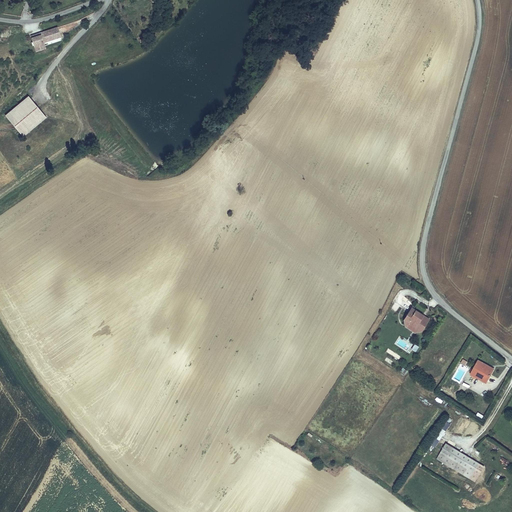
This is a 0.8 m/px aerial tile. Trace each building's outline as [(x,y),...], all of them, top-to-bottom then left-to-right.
[(58,26),(53,28),(56,36),(61,35),(58,26)] [(53,28),(31,35),(33,41),(32,42),(33,45),(34,44),(45,41),(46,44),(62,39),(61,35),(56,36),(53,28)] [(45,41),(34,44),(36,50),(47,47),(46,44),(45,41)] [(47,116),(28,95),(6,115),(24,135),(47,116)] [(415,332),(422,331),(430,318),(425,314),(416,308),(416,309),(412,306),(404,319),(405,326),(415,332)] [(420,346),(415,344),(411,349),(416,352),(420,346)] [(388,349),(386,352),(399,359),(401,356),(388,349)] [(479,358),(471,373),(488,382),(496,368),(479,358)] [(440,439),(450,423),(447,421),(437,437),(440,439)] [(485,466),(447,443),(437,459),(476,482),(485,466)]
